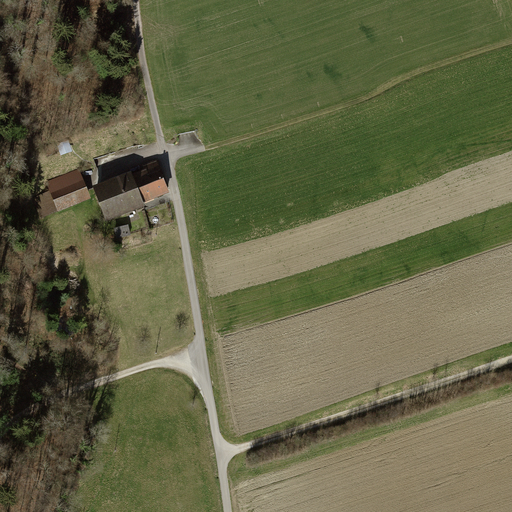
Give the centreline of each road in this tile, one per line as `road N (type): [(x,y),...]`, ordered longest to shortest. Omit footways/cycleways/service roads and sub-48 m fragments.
road 1 (track): [(139,0),(203,350)]
road 2 (track): [(222,452),(511,358)]
road 3 (track): [(203,350),(53,397),(23,414),(0,441)]
